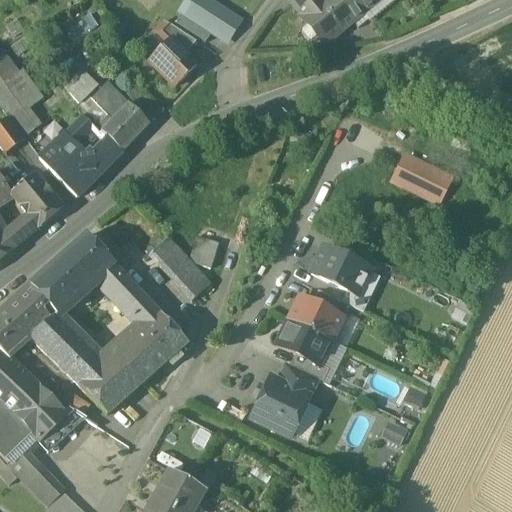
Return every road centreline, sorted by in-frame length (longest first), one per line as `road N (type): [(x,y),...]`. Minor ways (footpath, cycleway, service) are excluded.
road 1 (secondary): [(0,290),(139,173),(196,137),(511,4)]
road 2 (residential): [(186,387),(210,392),(346,142)]
road 3 (residential): [(186,387),(246,228)]
road 4 (residential): [(104,511),(186,387)]
road 5 (track): [(281,101),(246,228)]
road 6 (track): [(511,126),(436,81),(419,49)]
